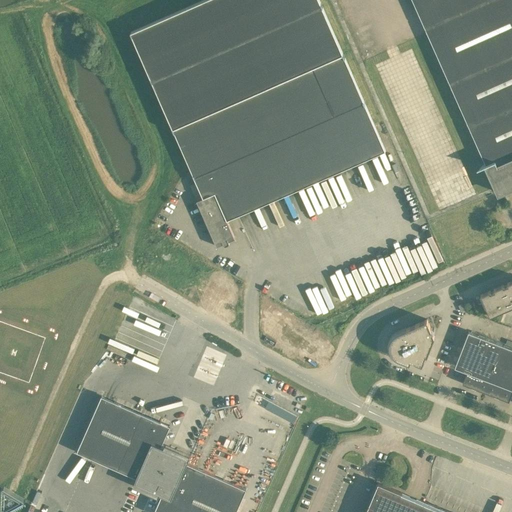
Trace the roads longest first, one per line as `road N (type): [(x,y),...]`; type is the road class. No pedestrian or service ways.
road 1 (track): [(14,486),(103,285),(129,272)]
road 2 (residential): [(327,391),(368,317),(511,251)]
road 3 (residential): [(327,391),(140,284)]
road 4 (unknown): [(255,351),(258,267),(378,221)]
road 5 (residential): [(511,469),(327,391)]
